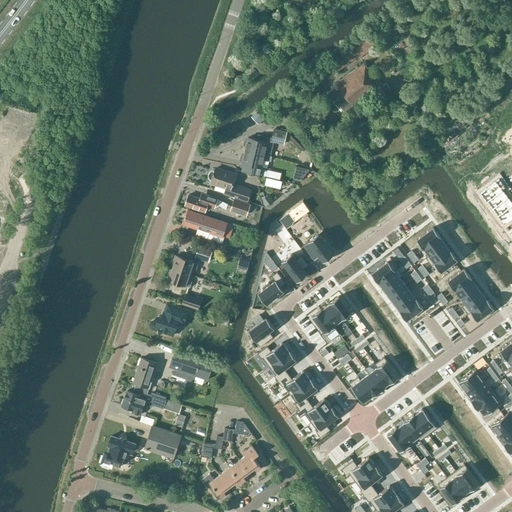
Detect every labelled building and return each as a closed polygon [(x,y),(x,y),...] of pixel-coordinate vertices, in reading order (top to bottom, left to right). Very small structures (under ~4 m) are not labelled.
[(449,1),(424,19),(431,27),(455,9),(449,1)] [(367,33),(329,61),(338,74),(376,46),(367,33)] [(375,91),(379,97),(389,89),(385,84),(383,86),(371,69),(369,71),(364,64),(337,84),(338,86),(328,93),(339,108),(340,107),(345,113),(375,91)] [(489,103),(484,107),(491,117),(496,113),(504,124),(507,122),(509,123),(511,120),(511,112),(502,100),(492,107),(489,103)] [(258,110),(253,115),(260,123),(265,118),(258,110)] [(464,113),(435,135),(452,156),(480,134),(464,113)] [(246,147),(245,150),(270,156),(273,141),(283,144),(287,132),(274,129),(272,137),(258,133),(257,140),(248,138),(248,140),(245,140),(244,145),(246,147)] [(272,156),(270,156),(245,150),(244,155),(241,155),(240,160),(242,162),(240,171),(263,177),(265,168),(261,167),(264,158),(265,158),(265,160),(270,161),(272,156)] [(295,166),(292,178),(301,180),(309,169),(295,166)] [(233,184),(236,175),(216,168),(215,171),(213,171),(210,172),(209,174),(209,177),(210,179),(212,180),(211,183),(226,188),(224,194),(234,197),(248,202),(252,191),(233,184)] [(267,177),(265,185),(281,188),(282,181),(267,177)] [(496,181),(480,193),(486,201),(502,189),(496,181)] [(502,189),(486,201),(491,209),(507,197),(502,189)] [(201,193),(199,199),(189,195),(185,206),(205,213),(207,206),(214,208),(217,199),(201,193)] [(270,196),(263,202),(266,206),(274,200),(270,196)] [(250,203),(248,202),(234,197),(230,210),(246,216),(250,203)] [(511,202),(507,197),(491,209),(497,216),(511,204),(511,202)] [(511,204),(497,216),(503,225),(511,217),(511,204)] [(230,238),(234,226),(227,224),(188,211),(184,223),(183,227),(188,228),(189,225),(199,228),(197,234),(207,237),(209,231),(223,236),(230,238)] [(433,227),(417,239),(423,248),(440,236),(433,227)] [(308,242),(303,246),(314,261),(320,257),(323,262),(334,254),(318,233),(308,241),(308,242)] [(440,236),(423,248),(424,249),(424,248),(429,255),(445,243),(440,237),(440,236)] [(215,240),(212,247),(226,251),(228,245),(215,240)] [(445,243),(429,255),(434,262),(434,263),(451,250),(450,250),(445,243)] [(200,246),(196,258),(209,262),(213,250),(200,246)] [(451,250),(434,263),(441,272),(458,259),(451,250)] [(266,252),(265,260),(272,270),(277,267),(266,252)] [(292,253),(281,261),(297,281),(307,274),(304,269),(309,265),(301,255),(296,259),(292,253)] [(190,267),(194,268),(196,262),(174,255),(170,267),(188,273),(190,267)] [(388,261),(371,273),(378,282),(395,270),(388,261)] [(186,279),(188,273),(170,267),(166,279),(188,287),(190,281),(186,279)] [(464,268),(448,280),(454,290),(471,277),(464,268)] [(395,270),(378,282),(378,283),(379,282),(384,289),(400,277),(395,270)] [(264,289),(258,293),(266,304),(273,299),(273,300),(278,296),(277,296),(284,291),(281,287),(286,283),(277,271),(271,275),(275,280),(270,284),(269,282),(262,287),(264,289)] [(400,277),(384,289),(389,296),(405,284),(400,277)] [(471,277),(454,290),(455,290),(460,297),(476,285),(471,278),(471,277)] [(405,284),(389,296),(395,303),(411,291),(405,284)] [(476,285),(460,297),(465,304),(481,292),(476,285)] [(411,291),(395,303),(400,310),(399,311),(400,311),(416,298),(411,291)] [(481,292),(465,304),(470,311),(487,299),(487,298),(486,299),(481,292)] [(185,294),(182,303),(197,308),(200,299),(185,294)] [(339,296),(330,302),(342,319),(351,312),(339,296)] [(416,298),(400,311),(406,320),(423,308),(416,298)] [(487,299),(470,311),(477,320),(494,308),(487,299)] [(321,309),(336,329),(336,328),(334,325),(342,319),(330,302),(329,303),(330,303),(322,309),(321,309)] [(150,325),(151,328),(158,330),(157,331),(159,331),(159,330),(173,335),(177,323),(185,325),(190,311),(167,303),(164,312),(163,311),(163,312),(164,312),(163,317),(159,315),(157,321),(154,320),(151,321),(150,325)] [(321,309),(312,316),(327,335),(336,329),(321,309)] [(267,317),(249,330),(256,341),(259,339),(263,344),(273,336),(269,331),(274,327),(267,317)] [(511,341),(500,350),(507,359),(511,355),(511,341)] [(267,345),(257,353),(261,358),(263,358),(269,366),(290,350),(289,350),(288,349),(284,343),(283,342),(271,350),(267,345)] [(207,380),(213,363),(175,350),(169,367),(174,369),(173,374),(198,383),(200,377),(207,380)] [(290,350),(269,366),(275,375),(274,375),(278,381),(288,373),(284,368),(297,359),(290,350)] [(384,356),(375,363),(390,383),(399,376),(384,356)] [(134,389),(133,388),(132,392),(136,393),(137,390),(147,393),(149,388),(157,363),(141,358),(133,382),(136,383),(134,389)] [(377,367),(369,373),(381,389),(382,389),(381,389),(389,383),(390,383),(375,363),(375,364),(377,367)] [(476,369),(458,382),(467,394),(484,381),(476,369)] [(288,373),(278,381),(282,386),(284,385),(290,394),(311,378),(310,378),(309,377),(305,371),(304,370),(292,378),(288,373)] [(358,376),(372,396),(381,389),(369,373),(361,379),(358,376)] [(358,376),(349,383),(363,402),(372,396),(358,376)] [(311,378),(290,394),(296,403),(295,403),(299,409),(309,401),(306,396),(318,387),(311,378)] [(484,381),(467,394),(471,399),(470,400),(474,405),(493,392),(484,381)] [(182,405),(147,393),(137,390),(136,393),(132,392),(127,390),(122,405),(135,410),(134,413),(144,416),(148,405),(155,407),(156,405),(179,413),(182,405)] [(493,392),(474,405),(478,410),(479,409),(484,416),(501,403),(493,392)] [(299,409),(296,411),(300,417),(305,414),(311,422),(332,406),(331,406),(330,405),(326,399),(325,398),(313,406),(309,401),(299,409)] [(332,406),(311,422),(317,430),(316,431),(320,437),(330,429),(327,424),(339,415),(338,414),(339,413),(334,406),(332,407),(332,406)] [(414,414),(413,414),(428,434),(437,427),(423,408),(414,415),(414,414)] [(511,417),(508,412),(491,425),(499,437),(511,427),(511,417)] [(413,414),(405,421),(419,441),(428,434),(413,414)] [(180,415),(177,424),(182,426),(186,416),(180,415)] [(233,429),(233,432),(235,433),(248,435),(251,433),(243,422),(237,421),(237,420),(235,429),(233,429)] [(396,427),(411,447),(409,443),(417,438),(419,441),(405,421),(404,421),(405,421),(397,427),(396,427)] [(152,426),(145,448),(173,458),(181,435),(152,426)] [(396,427),(387,434),(402,454),(411,447),(396,427)] [(511,427),(499,437),(504,443),(503,443),(506,448),(511,444),(511,427)] [(223,436),(223,440),(230,441),(231,441),(233,432),(233,429),(224,428),(223,436)] [(107,454),(104,453),(100,464),(111,468),(112,464),(119,467),(123,457),(125,457),(129,448),(133,449),(135,443),(126,440),(127,439),(121,437),(120,438),(111,435),(108,446),(110,447),(107,454)] [(214,444),(213,448),(221,449),(222,449),(223,440),(223,436),(217,435),(216,444),(214,444)] [(204,443),(201,455),(212,456),(213,448),(214,444),(204,442),(204,443)] [(245,455),(239,460),(249,472),(254,467),(256,471),(261,467),(254,457),(259,453),(252,445),(243,452),(245,455)] [(353,460),(342,469),(346,474),(349,472),(355,481),(376,465),(375,465),(374,464),(370,458),(369,457),(357,465),(353,460)] [(249,472),(239,460),(230,467),(241,482),(245,479),(243,476),(249,472)] [(464,464),(455,470),(470,490),(479,483),(464,464)] [(376,465),(355,481),(361,489),(360,490),(364,496),(374,488),(371,483),(383,474),(376,465)] [(230,467),(220,474),(229,487),(235,482),(237,485),(241,482),(230,467)] [(455,470),(447,477),(461,497),(462,496),(461,496),(469,490),(470,490),(455,470)] [(210,473),(202,479),(208,487),(212,484),(221,497),(225,494),(223,491),(229,487),(220,474),(214,479),(210,473)] [(447,477),(437,484),(452,503),(461,497),(447,477)] [(374,488),(364,496),(369,502),(370,501),(376,509),(397,493),(396,493),(395,492),(396,492),(391,486),(390,485),(378,494),(374,488)] [(397,493),(376,509),(378,511),(392,511),(404,502),(403,501),(405,500),(399,493),(398,494),(397,493)] [(287,511),(285,511),(294,511),(295,511),(299,509),(294,503),(290,505),(285,508),(287,511)]
